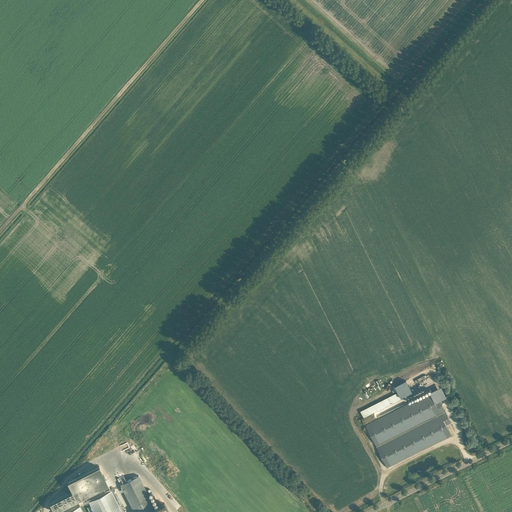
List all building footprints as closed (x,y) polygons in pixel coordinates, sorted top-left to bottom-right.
[(406,380),(395,386),(401,397),(412,391),(406,380)] [(430,392),(305,458),(327,499),(380,471),(381,477),(393,471),(388,467),(451,435),(446,425),(451,422),(440,400),(435,402),(430,392)] [(72,492),(50,503),(54,511),(107,484),(99,467),(68,482),(72,492)] [(120,484),(134,511),(142,511),(154,506),(138,475),(120,484)] [(122,511),(111,489),(88,500),(91,505),(87,507),(89,511),(122,511)] [(145,511),(169,511),(164,502),(145,511)]
